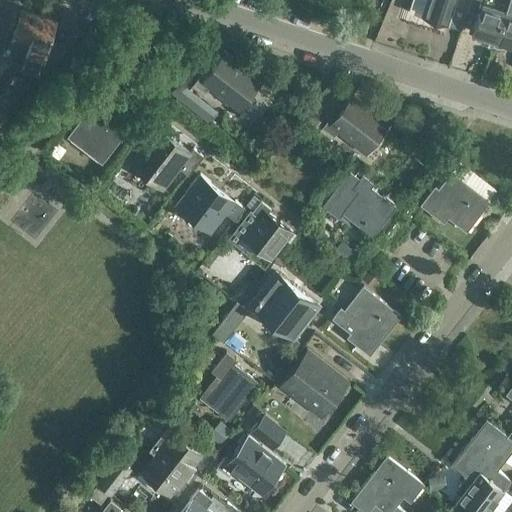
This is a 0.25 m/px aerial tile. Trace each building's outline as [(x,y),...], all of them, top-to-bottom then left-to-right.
[(470,11),(473,0),(428,0),(423,16),(449,24),(454,6),(458,7),(470,11)] [(494,44),(496,40),(506,10),(483,2),(484,0),(473,0),(470,11),(479,14),(473,32),(486,36),(484,41),(494,44)] [(511,0),(509,0),(506,10),(496,40),(511,45),(511,0)] [(22,8),(14,35),(7,33),(3,46),(9,47),(26,53),(39,14),(22,8)] [(57,20),(39,14),(26,53),(44,58),(57,20)] [(161,39),(149,31),(140,43),(151,52),(161,39)] [(209,87),(230,103),(240,111),(263,81),(225,52),(207,76),(201,71),(192,83),(205,93),(209,87)] [(126,97),(108,84),(67,136),(102,164),(135,122),(120,111),(120,112),(116,109),(126,97)] [(178,84),(172,92),(185,102),(190,94),(178,84)] [(354,94),(334,119),(330,116),(322,126),(335,136),(338,132),(366,155),(391,123),(354,94)] [(141,103),(134,112),(146,121),(152,112),(141,103)] [(157,136),(133,166),(165,191),(182,169),(191,176),(206,157),(197,150),(194,154),(170,135),(174,130),(162,120),(152,133),(157,136)] [(435,144),(431,149),(432,154),(437,158),(443,150),(435,144)] [(344,162),(340,168),(346,173),(351,167),(344,162)] [(349,170),(323,204),(339,216),(343,211),(373,233),(395,205),(370,186),(373,182),(362,174),(360,178),(349,170)] [(490,201),(452,171),(439,188),(435,186),(421,204),(444,221),(448,216),(467,231),(490,201)] [(211,231),(225,212),(235,220),(244,208),(235,200),(233,202),(210,184),(213,180),(202,172),(193,184),(198,188),(183,208),(211,231)] [(253,207),(230,236),(267,265),(295,230),(271,211),(274,207),(264,198),(255,209),(253,207)] [(452,239),(473,253),(482,240),(461,227),(452,239)] [(351,248),(345,255),(352,261),(358,254),(351,248)] [(250,273),(229,250),(208,269),(229,292),(250,273)] [(373,270),(365,280),(372,285),(379,275),(373,270)] [(277,272),(252,303),(294,336),(318,305),(277,272)] [(401,315),(363,285),(344,309),(341,306),(333,317),(351,332),(348,337),(371,354),(401,315)] [(223,367),(208,386),(207,386),(199,396),(230,419),(238,409),(237,408),(258,381),(235,363),(238,359),(226,350),(217,362),(223,367)] [(349,383),(307,350),(280,384),(313,411),(318,405),(326,412),(349,383)] [(270,416),(279,404),(270,397),(261,409),(270,416)] [(263,414),(255,407),(249,415),(257,422),(263,414)] [(265,413),(251,431),(273,448),(287,431),(265,413)] [(453,465),(467,476),(470,478),(478,467),(491,478),(498,469),(491,464),(511,438),(509,437),(488,420),(453,465)] [(168,426),(149,450),(154,454),(141,472),(170,495),(203,453),(168,426)] [(229,476),(234,470),(262,493),(286,464),(248,434),(229,458),(225,455),(217,466),(229,476)] [(360,492),(353,502),(365,511),(367,511),(375,504),(385,511),(392,511),(397,506),(391,501),(411,475),(388,457),(360,492)] [(97,484),(112,495),(131,470),(116,459),(97,484)] [(470,478),(467,476),(459,486),(467,492),(454,508),(458,511),(498,511),(492,507),(511,481),(511,480),(498,469),(491,478),(478,467),(470,478)] [(199,489),(180,511),(210,511),(204,507),(210,498),(199,489)] [(102,511),(120,511),(122,509),(111,500),(102,511)] [(250,508),(253,510),(257,510),(259,507),(259,503),(256,500),(252,501),(249,504),(250,508)]
